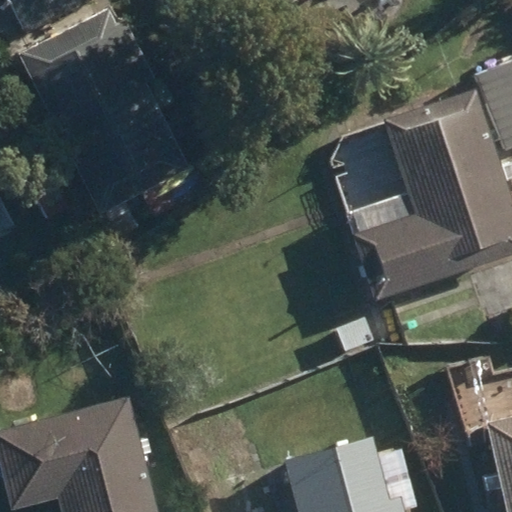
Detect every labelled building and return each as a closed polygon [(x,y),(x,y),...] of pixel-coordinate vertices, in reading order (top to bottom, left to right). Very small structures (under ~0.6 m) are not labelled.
[(12,0),(28,31),(91,1),(90,0),(12,0)] [(251,0),(261,18),(296,0),(251,0)] [(95,202),(114,241),(137,229),(123,204),(192,168),(147,81),(155,77),(125,19),(117,23),(109,7),(30,48),(106,196),(95,202)] [(511,64),(481,78),(511,150),(511,149),(511,64)] [(251,123),(263,150),(280,143),(251,80),(229,92),(245,126),(251,123)] [(329,222),(355,302),(511,250),(511,201),(474,88),(385,116),(411,194),(329,222)] [(133,288),(119,257),(100,266),(113,297),(133,288)] [(58,494),(62,511),(158,511),(126,393),(0,429),(0,454),(14,505),(58,494)] [(511,511),(511,413),(487,418),(507,511),(511,511)] [(287,460),(300,511),(404,511),(400,497),(388,500),(372,437),(287,460)]
